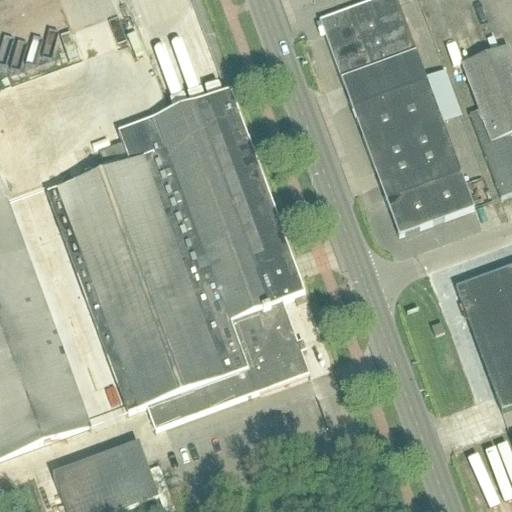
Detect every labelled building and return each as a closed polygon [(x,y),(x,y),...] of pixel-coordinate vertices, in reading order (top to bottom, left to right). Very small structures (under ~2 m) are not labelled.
[(451,148),(396,0),(389,0),(322,25),(322,24),(319,25),(375,176),(451,148)] [(68,48),(76,74),(89,70),(81,44),(68,48)] [(511,62),(509,54),(462,71),(479,116),(469,120),(500,204),(511,199),(511,62)] [(282,237),(230,98),(119,138),(131,169),(47,199),(129,420),(146,413),(156,437),(229,409),(309,380),(283,308),(304,301),(281,237),(282,237)] [(451,148),(375,176),(386,205),(461,177),(451,148)] [(461,177),(386,205),(399,241),(475,213),(461,177)] [(26,256),(0,184),(0,466),(90,434),(25,256),(26,256)] [(457,294),(496,400),(499,409),(502,416),(501,416),(501,417),(511,413),(511,272),(456,293),(456,294),(457,294)] [(442,328),(431,332),(435,342),(445,338),(442,328)] [(64,511),(128,511),(159,501),(149,475),(146,467),(59,499),(64,511)]
